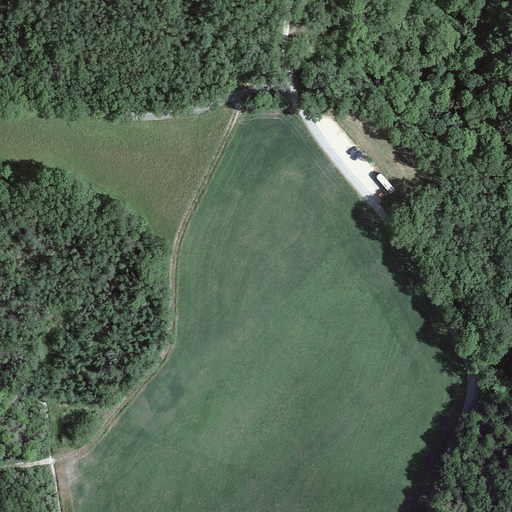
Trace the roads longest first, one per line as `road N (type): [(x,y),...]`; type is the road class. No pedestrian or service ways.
road 1 (track): [(247,90),(184,222),(174,258),(172,336),(154,368),(88,448),(0,471)]
road 2 (unclassified): [(293,90),(406,247),(467,359),(471,393),(429,511)]
road 3 (track): [(293,0),(284,55),(293,90),(262,85),(167,115),(0,111)]
